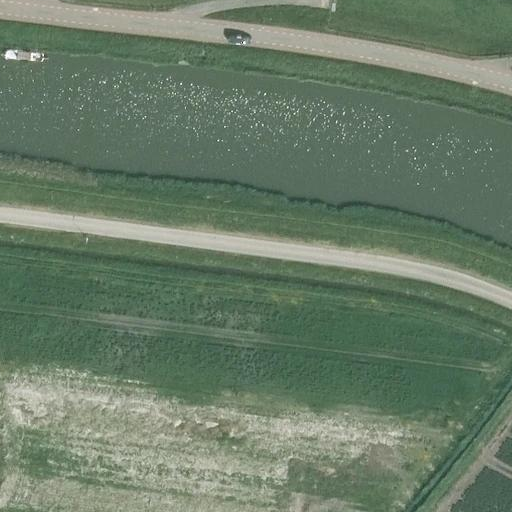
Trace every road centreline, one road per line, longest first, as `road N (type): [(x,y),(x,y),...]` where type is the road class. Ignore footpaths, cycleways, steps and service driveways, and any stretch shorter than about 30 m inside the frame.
road 1 (unclassified): [(511,302),(379,264),(0,217)]
road 2 (tertiary): [(511,84),(349,49),(0,9)]
